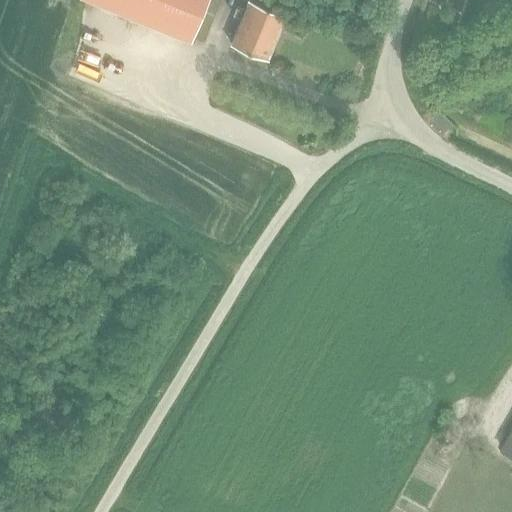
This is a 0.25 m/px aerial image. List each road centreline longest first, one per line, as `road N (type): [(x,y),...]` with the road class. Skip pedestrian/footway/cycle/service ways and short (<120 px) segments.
road 1 (unclassified): [(104,511),(285,209),(331,154),(388,122)]
road 2 (tertiary): [(511,194),(388,122)]
road 3 (tertiary): [(388,122),(382,92),(411,0)]
